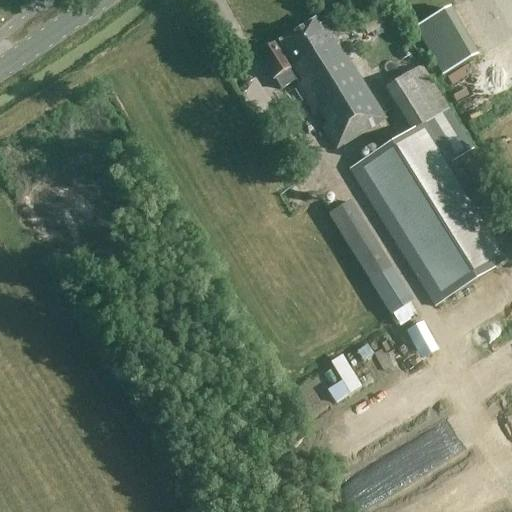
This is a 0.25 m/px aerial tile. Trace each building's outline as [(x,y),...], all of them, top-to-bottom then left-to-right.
[(444,17),(413,34),(439,81),(470,64),(444,17)] [(296,33),(360,135),(384,120),(324,24),(317,28),(313,22),(296,33)] [(360,135),(296,33),(278,44),(282,50),(277,53),(272,46),(256,56),(272,81),(288,71),(282,61),(287,58),(302,83),(296,87),(314,116),(320,113),(327,124),(321,128),(335,150),(360,135)] [(433,309),(511,260),(511,253),(454,161),(473,150),(421,67),(383,89),(408,133),(347,171),(433,309)] [(350,204),(328,217),(369,283),(390,270),(350,204)]
